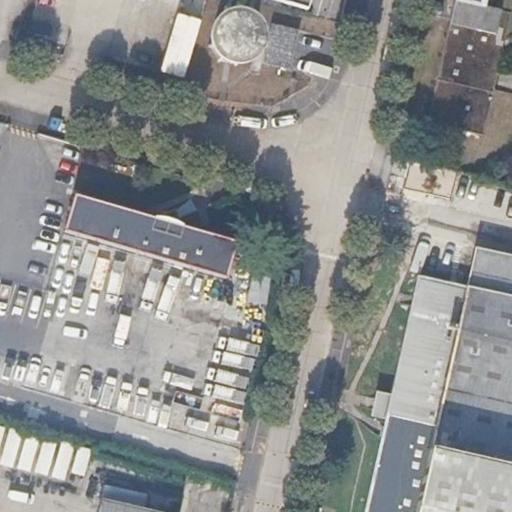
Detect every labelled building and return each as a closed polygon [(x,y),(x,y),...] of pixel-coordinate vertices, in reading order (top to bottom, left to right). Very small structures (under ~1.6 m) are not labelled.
[(279,0),(308,8),(310,0),(279,0)] [(511,12),(457,0),(454,0),(427,120),(484,133),(511,12)] [(457,0),(511,12),(511,11),(486,5),(487,0),(457,0)] [(154,69),(167,73),(185,15),(172,12),(154,69)] [(259,46),(259,41),(259,39),(258,34),(256,28),(254,24),(251,21),(248,19),(245,17),(240,15),(236,13),(231,13),(228,13),(225,14),(221,15),(217,17),(214,19),(211,22),(208,26),(206,29),(205,31),(204,36),(203,40),(203,43),(204,46),(205,51),(208,56),(209,58),(210,59),(214,63),(216,65),(218,66),(221,67),(224,68),(230,69),(235,69),(241,67),(246,64),(250,61),(254,57),(256,54),(257,51),(259,46)] [(290,70),(299,33),(274,27),(265,64),(290,70)] [(457,170),(412,156),(404,188),(451,198),(457,170)] [(228,277),(238,243),(79,195),(69,229),(228,277)] [(469,285),(511,294),(511,258),(474,250),(469,285)] [(65,260),(61,280),(74,283),(77,262),(65,260)] [(511,511),(511,294),(469,285),(421,276),(391,393),(386,417),(366,511),(511,511)] [(0,356),(41,358),(42,338),(0,336),(0,356)] [(210,391),(237,399),(247,366),(220,358),(210,391)] [(386,417),(391,393),(387,392),(381,416),(386,417)] [(372,395),(367,417),(379,420),(384,398),(372,395)] [(0,467),(80,484),(88,446),(0,426),(0,467)] [(155,511),(97,498),(93,511),(155,511)]
